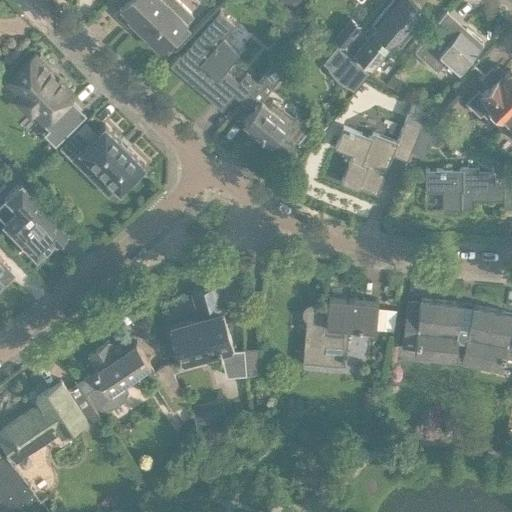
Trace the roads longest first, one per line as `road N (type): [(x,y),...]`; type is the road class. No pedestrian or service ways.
road 1 (residential): [(203,164),(310,233),(395,255),(511,261)]
road 2 (residential): [(0,348),(203,164)]
road 3 (residential): [(36,0),(203,164)]
